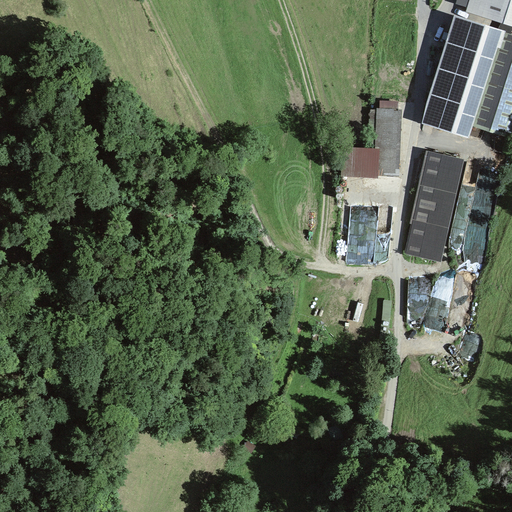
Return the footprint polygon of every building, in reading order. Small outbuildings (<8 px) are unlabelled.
[(511,0),(471,0),(466,19),(478,23),(482,12),(511,21),(511,0)] [(471,124),(510,136),(511,128),(511,34),(501,31),(490,63),(471,124)] [(439,82),(441,85),(445,87),(448,89),(452,90),(455,90),(459,90),(463,89),(465,88),(467,87),(469,85),(472,82),(474,79),(475,75),(476,72),(476,68),(475,64),(474,60),(472,57),(470,54),(466,52),(463,50),(459,49),(456,49),(452,49),(448,50),(445,52),(442,54),(439,57),(437,60),(436,64),(435,67),(435,71),(436,75),(437,78),(439,82)] [(471,124),(490,63),(479,59),(476,72),(475,75),(474,79),(472,82),(469,85),(467,87),(465,88),(455,119),(471,124)] [(444,122),(453,90),(440,87),(431,119),(444,122)] [(378,172),(396,173),(398,110),(372,109),(370,148),(378,149),(378,150),(378,172)] [(378,173),(378,172),(378,150),(343,149),(343,172),(378,173)] [(459,158),(428,152),(406,252),(437,258),(459,158)] [(256,446),(248,441),(243,448),(252,454),(256,446)]
